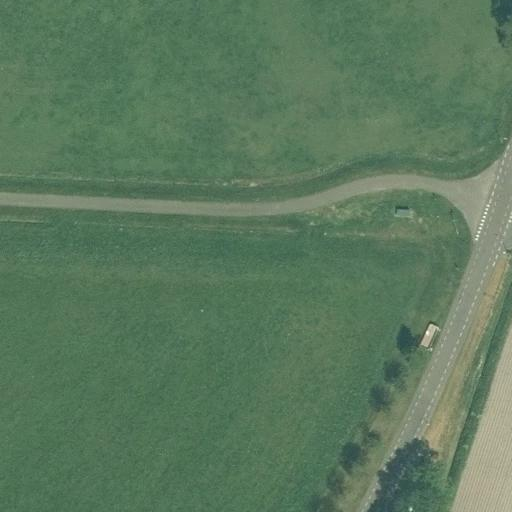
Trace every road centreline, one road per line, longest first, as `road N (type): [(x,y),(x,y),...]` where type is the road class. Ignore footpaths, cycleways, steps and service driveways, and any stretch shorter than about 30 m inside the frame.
road 1 (unclassified): [(498,210),(409,183),(357,187),(261,212),(0,199)]
road 2 (tertiary): [(373,511),(443,370),(498,210)]
